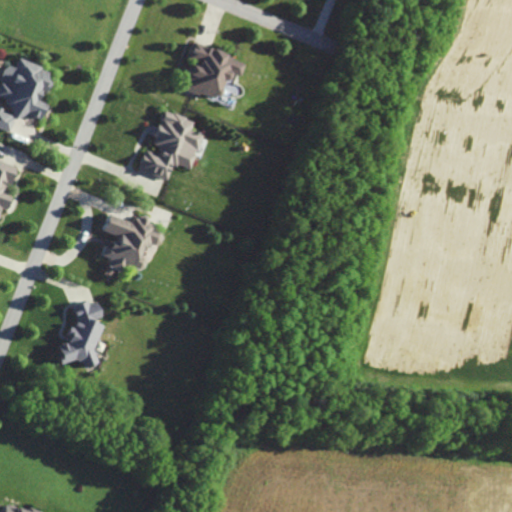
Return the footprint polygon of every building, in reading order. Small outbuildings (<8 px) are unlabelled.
[(243,60),(190,44),(185,58),(189,59),(180,89),(214,99),(220,80),(227,82),(230,73),(238,76),(243,60)] [(39,121),(44,102),(35,100),(38,91),(43,93),(50,69),(15,59),(12,68),(2,66),(0,72),(0,97),(7,99),(4,113),(0,111),(0,128),(8,131),(12,114),(39,121)] [(135,170),(165,179),(170,163),(188,169),(199,136),(188,132),(192,120),(161,110),(148,149),(143,147),(135,170)] [(14,167),(0,161),(0,208),(4,210),(9,196),(0,192),(0,190),(3,182),(8,183),(14,167)] [(99,231),(115,236),(113,240),(101,245),(98,256),(105,258),(109,268),(118,271),(121,264),(139,270),(142,262),(139,256),(142,248),(153,244),(156,245),(158,237),(157,233),(150,231),(143,214),(126,221),(105,214),(99,231)] [(58,364),(74,360),(80,362),(82,368),(94,365),(95,359),(93,351),(101,325),(95,323),(99,313),(96,304),(86,301),(69,306),(75,324),(68,326),(65,334),(67,341),(55,345),(58,353),(56,357),(58,364)]
